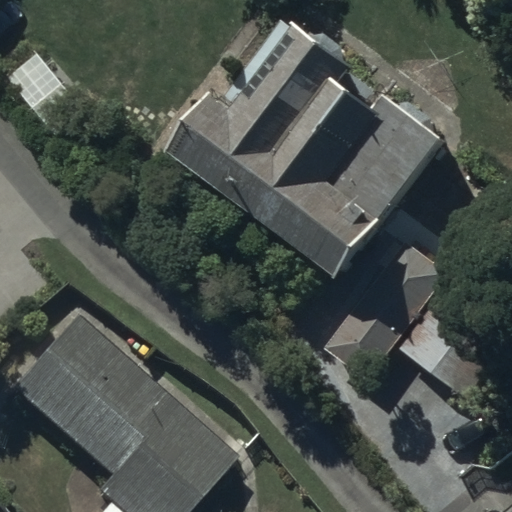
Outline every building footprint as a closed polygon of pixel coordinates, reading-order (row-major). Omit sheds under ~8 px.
[(169,157),(339,285),(445,145),(387,101),(374,117),(343,93),(356,75),(346,67),(352,58),(315,30),(308,40),(285,24),(224,103),(215,97),(169,157)] [(43,55),(12,81),(63,142),(92,119),(77,101),(84,95),(56,62),(52,65),(43,55)] [(447,280),(406,248),(327,352),(368,383),(447,280)] [(494,365),(434,312),(401,351),(461,403),(494,365)] [(192,511),(237,459),(74,319),(12,392),(109,480),(96,495),(110,508),(105,511),(192,511)]
